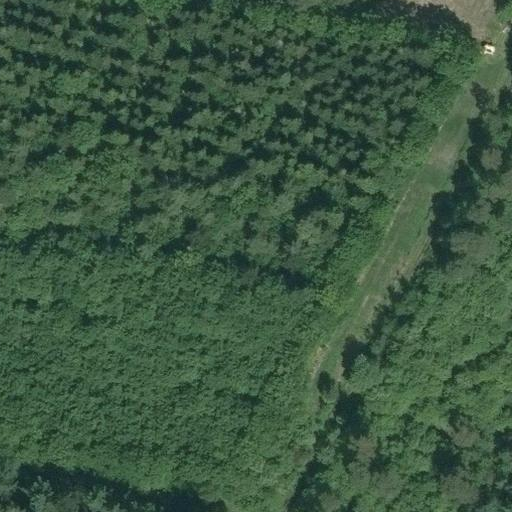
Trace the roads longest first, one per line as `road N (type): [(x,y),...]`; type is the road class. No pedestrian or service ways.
road 1 (track): [(511,71),(284,511)]
road 2 (track): [(201,511),(0,476)]
